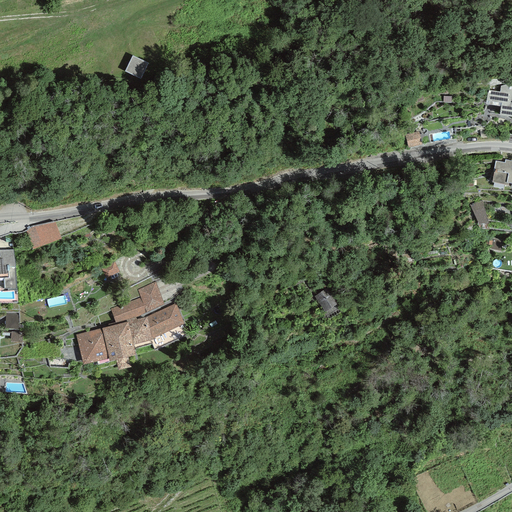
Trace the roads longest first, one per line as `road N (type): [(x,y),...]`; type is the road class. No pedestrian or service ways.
road 1 (unclassified): [(511,147),(31,216)]
road 2 (track): [(0,19),(131,0)]
